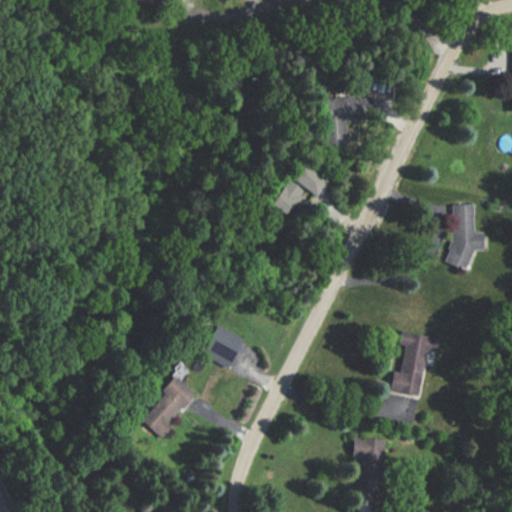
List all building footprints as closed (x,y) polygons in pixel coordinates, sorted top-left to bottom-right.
[(319,97),(321,146),(343,146),(342,122),(363,121),(363,95),(319,97)] [(307,199),(321,185),(304,168),(289,182),(307,199)] [(447,205),(446,266),(467,267),(468,251),(481,252),(481,232),(471,232),(471,205),(447,205)] [(387,392),(415,398),(425,351),(435,353),(438,339),(399,331),(387,392)] [(136,417),(146,434),(192,408),(175,378),(138,398),(145,411),(136,417)]
